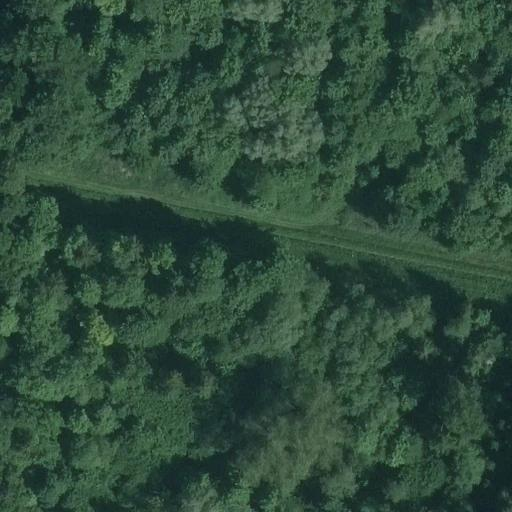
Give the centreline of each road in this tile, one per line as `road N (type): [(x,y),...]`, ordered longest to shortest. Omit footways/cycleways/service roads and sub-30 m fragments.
road 1 (track): [(511,267),(0,167)]
road 2 (track): [(315,228),(410,163),(511,124)]
